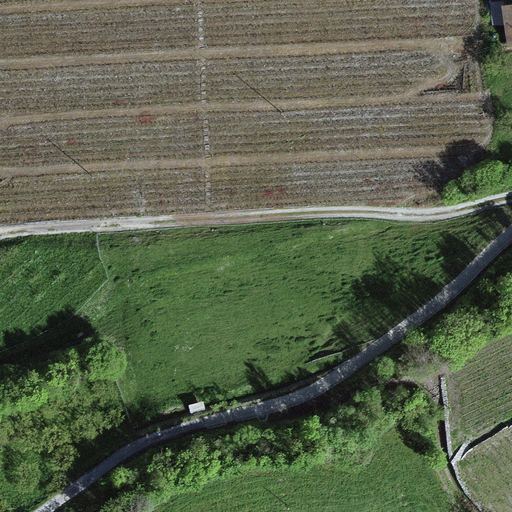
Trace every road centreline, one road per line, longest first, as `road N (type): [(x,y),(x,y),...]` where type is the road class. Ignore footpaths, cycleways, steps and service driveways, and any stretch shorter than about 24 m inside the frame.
road 1 (residential): [(511,232),(423,313),(324,383),(151,439),(41,511)]
road 2 (track): [(511,202),(447,213),(0,233)]
